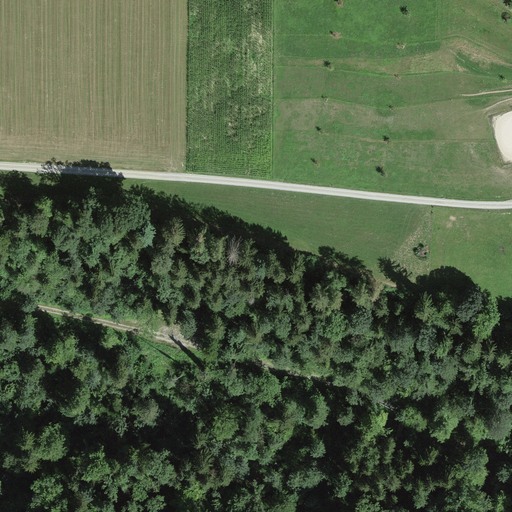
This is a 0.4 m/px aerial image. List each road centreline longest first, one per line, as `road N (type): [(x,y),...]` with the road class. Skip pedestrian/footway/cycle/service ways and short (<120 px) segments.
road 1 (track): [(511,204),(0,167)]
road 2 (track): [(264,470),(144,488),(0,493)]
road 3 (track): [(0,302),(211,348)]
